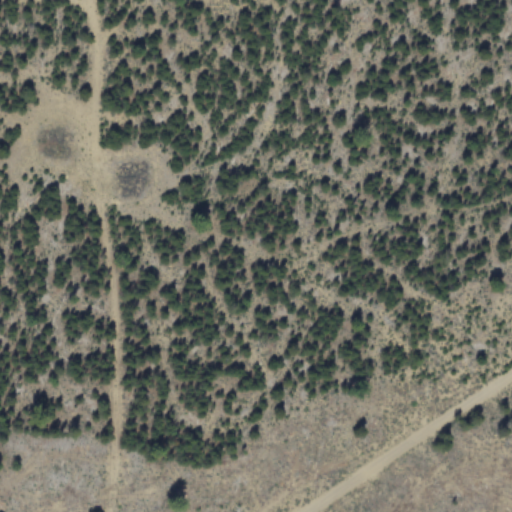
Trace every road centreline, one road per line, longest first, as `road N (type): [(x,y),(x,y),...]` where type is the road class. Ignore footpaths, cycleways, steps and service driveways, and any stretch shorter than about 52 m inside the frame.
road 1 (track): [(93,0),(125,404),(106,511)]
road 2 (track): [(300,511),(511,367)]
